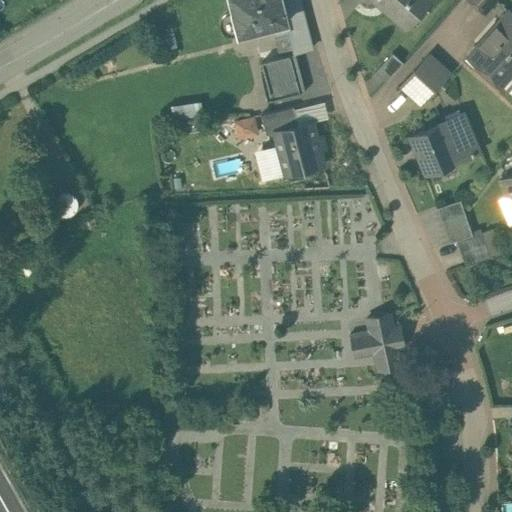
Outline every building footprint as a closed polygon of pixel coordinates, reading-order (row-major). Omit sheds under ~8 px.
[(231,0),(234,11),(233,11),(234,12),(239,32),(239,33),(285,21),(287,21),(281,0),(231,0)] [(299,0),(281,0),(287,21),(285,21),(288,31),(306,26),(299,0)] [(375,0),(388,12),(389,10),(406,26),(405,27),(406,28),(430,0),(375,0)] [(477,0),(476,2),(486,12),(496,0),(477,0)] [(511,13),(509,10),(497,24),(490,33),(489,32),(489,33),(511,53),(511,13)] [(229,33),(233,34),(239,32),(234,12),(229,13),(225,16),(223,19),(222,23),(223,27),(225,30),(229,33)] [(285,21),(272,24),(275,33),(288,31),(285,21)] [(306,26),(288,31),(293,53),(295,53),(311,49),(306,26)] [(288,31),(275,33),(280,56),(293,53),(288,31)] [(489,34),(482,42),(481,41),(469,55),(502,85),(511,74),(511,53),(489,33),(488,33),(489,34)] [(404,62),(392,52),(375,71),(386,81),(404,62)] [(280,56),(261,61),(271,100),(305,91),(295,53),(293,53),(280,56)] [(428,54),(418,65),(428,75),(438,63),(428,54)] [(438,63),(428,75),(437,83),(448,72),(438,63)] [(428,75),(418,65),(401,83),(421,102),(437,83),(428,75)] [(511,74),(502,85),(504,87),(505,86),(511,92),(511,74)] [(266,134),(274,132),(285,173),(292,178),(300,176),(304,169),(324,164),(312,121),(298,124),(293,106),(261,114),(266,134)] [(463,112),(442,121),(442,123),(411,136),(426,173),(479,151),(463,112)] [(232,119),(236,138),(259,133),(255,114),(232,119)] [(511,174),(500,179),(506,198),(511,195),(511,197),(511,174)] [(75,209),(76,205),(75,201),(73,197),(69,195),(65,194),(61,195),(58,198),(56,201),(55,205),(56,209),(58,212),(62,214),(66,215),(70,214),(73,212),(75,209)] [(460,199),(438,207),(442,219),(465,212),(460,199)] [(465,212),(442,219),(450,242),(457,240),(472,234),(465,212)] [(472,234),(457,240),(461,252),(486,244),(481,231),(472,234)] [(486,244),(461,252),(465,265),(490,256),(486,244)] [(390,312),(367,317),(369,330),(349,334),(354,356),(374,351),(378,369),(380,368),(378,361),(399,357),(397,347),(406,345),(401,325),(393,327),(390,312)] [(253,411),(232,411),(233,422),(253,422),(253,411)]
